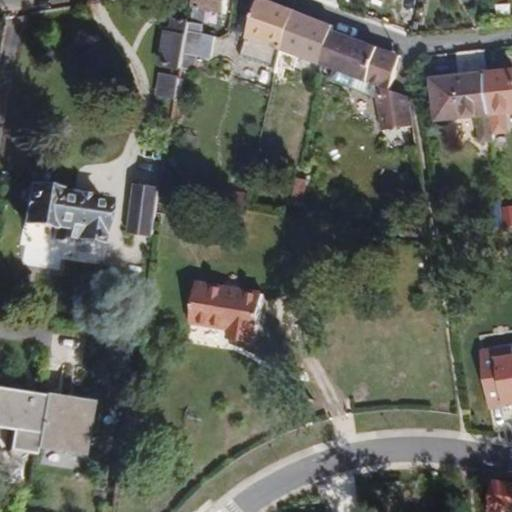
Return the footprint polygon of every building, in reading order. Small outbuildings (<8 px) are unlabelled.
[(227,16),(229,0),(195,0),(192,23),(189,35),(203,37),(207,11),(227,16)] [(297,10),(270,0),(259,0),(241,60),(277,72),(278,68),(279,66),(282,52),(297,10)] [(334,26),(297,10),(282,52),(279,66),(287,69),(291,55),(300,58),(320,66),(333,30),(334,26)] [(183,69),(189,35),(192,23),(175,21),(173,35),(168,34),(162,65),(183,69)] [(401,56),(333,30),(320,66),(332,70),(328,82),(349,90),(354,79),(374,86),(381,132),(414,127),(409,97),(391,91),(401,56)] [(214,39),(203,37),(189,35),(183,69),(194,71),(197,55),(211,58),(214,39)] [(484,49),(457,52),(460,77),(432,80),(437,122),(475,118),(478,142),(494,141),(493,134),(487,74),(484,49)] [(291,55),(287,69),(295,72),(300,58),(291,55)] [(511,70),(487,74),(493,134),(508,132),(506,115),(511,114),(511,70)] [(177,99),(181,79),(163,76),(160,96),(177,99)] [(297,179),(292,204),(302,207),(308,181),(297,179)] [(155,236),(161,195),(161,191),(138,187),(132,232),(155,236)] [(246,211),(248,193),(210,188),(208,204),(246,211)] [(28,190),(23,224),(49,228),(50,227),(69,230),(67,238),(99,243),(106,204),(55,196),(55,195),(28,190)] [(485,203),(487,230),(503,229),(501,206),(500,201),(485,203)] [(503,229),(511,227),(511,205),(501,206),(503,229)] [(264,295),(197,284),(191,323),(230,330),(228,340),(253,344),(255,334),(257,335),(264,295)] [(511,344),(476,351),(485,413),(511,408),(511,344)] [(98,405),(0,393),(0,452),(42,457),(43,449),(90,456),(98,405)] [(136,419),(127,417),(120,460),(130,461),(136,419)] [(511,511),(511,487),(495,485),(491,511),(511,511)]
